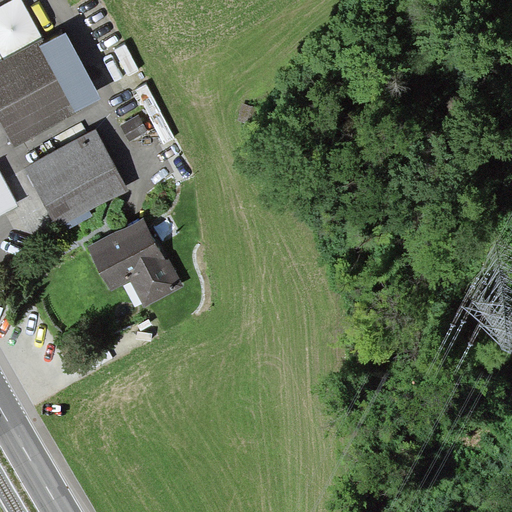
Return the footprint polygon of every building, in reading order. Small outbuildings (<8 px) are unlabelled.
[(0,0),(0,63),(45,40),(25,0),(0,0)] [(45,40),(0,63),(0,125),(12,148),(88,108),(51,37),(45,40)] [(139,111),(119,121),(129,139),(148,128),(139,111)] [(98,130),(28,169),(59,229),(129,191),(98,130)] [(146,216),(89,248),(114,291),(133,282),(148,309),(187,288),(146,216)]
